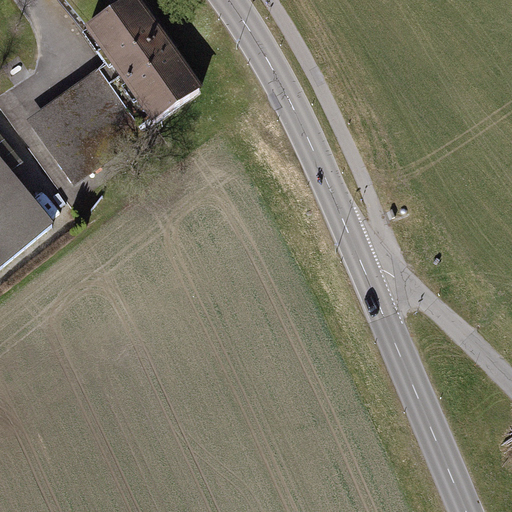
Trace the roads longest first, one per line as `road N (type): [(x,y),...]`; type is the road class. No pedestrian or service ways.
road 1 (secondary): [(228,0),(301,122),(367,277)]
road 2 (secondary): [(367,277),(466,511)]
road 3 (residential): [(511,385),(399,275),(367,277)]
